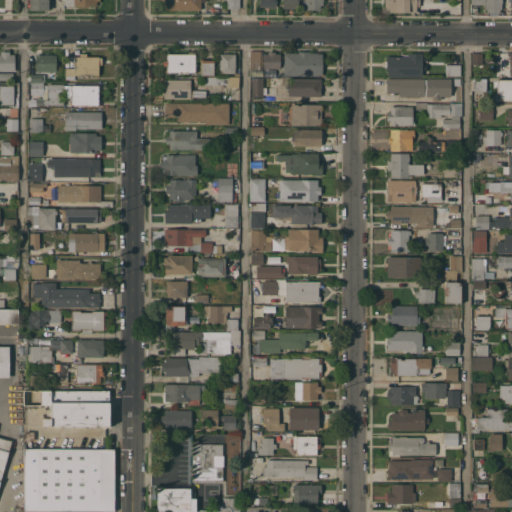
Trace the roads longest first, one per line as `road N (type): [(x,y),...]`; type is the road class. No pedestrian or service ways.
road 1 (residential): [(357,0),(354,511)]
road 2 (tertiary): [(133,37),(133,511)]
road 3 (tertiary): [(358,37),(0,34)]
road 4 (tertiary): [(511,36),(358,37)]
